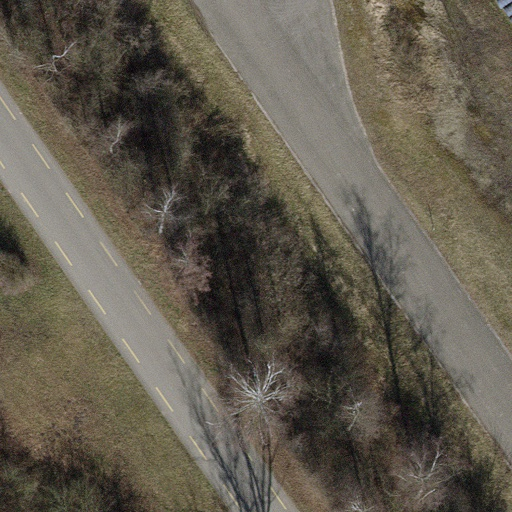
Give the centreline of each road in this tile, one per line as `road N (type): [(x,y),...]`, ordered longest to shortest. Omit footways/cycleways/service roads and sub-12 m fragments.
road 1 (unclassified): [(511,418),(226,0)]
road 2 (unclassified): [(0,128),(266,511)]
